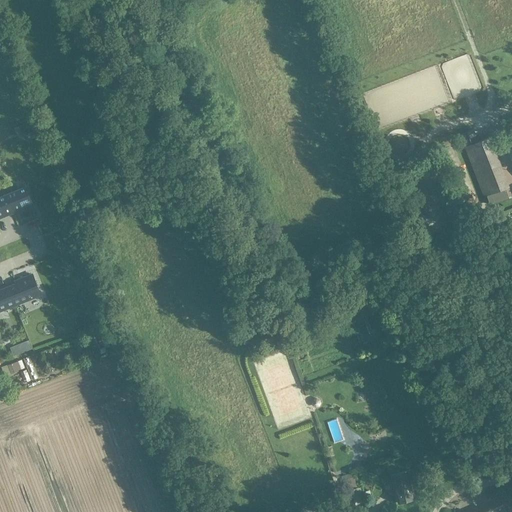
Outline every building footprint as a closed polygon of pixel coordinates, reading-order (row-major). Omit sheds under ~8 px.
[(484,196),(510,186),(490,137),(465,146),(484,196)] [(25,187),(0,197),(0,202),(5,215),(32,205),(25,187)] [(455,202),(448,205),(452,215),(459,212),(455,202)] [(15,284),(8,287),(15,305),(32,298),(40,295),(39,291),(32,274),(14,281),(15,284)] [(0,310),(15,305),(8,287),(1,290),(0,288),(0,310)] [(368,316),(372,327),(379,324),(375,313),(368,316)] [(80,332),(94,327),(90,316),(84,318),(87,327),(79,330),(80,332)] [(32,348),(28,339),(24,341),(27,350),(32,348)] [(18,371),(18,370),(24,368),(21,360),(7,365),(11,374),(18,371)] [(320,399),(316,397),(313,398),(311,401),(312,404),(315,406),(319,405),(320,402),(320,399)] [(414,475),(412,468),(391,474),(398,502),(415,498),(409,476),(414,475)] [(341,476),(350,506),(362,502),(361,497),(364,496),(361,486),(356,488),(352,473),(341,476)]
